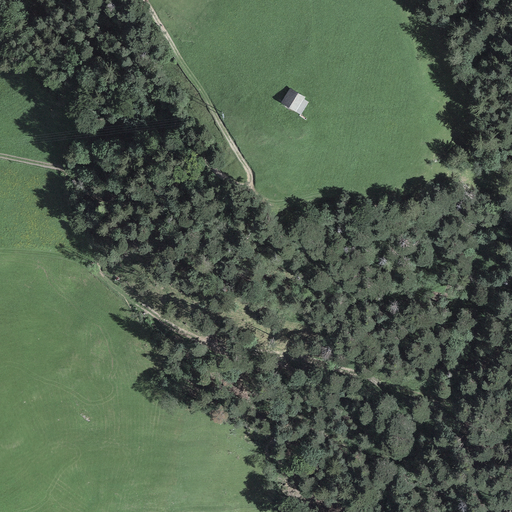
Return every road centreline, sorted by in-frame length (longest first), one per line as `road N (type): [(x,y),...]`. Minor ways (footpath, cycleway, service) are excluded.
road 1 (track): [(78,174),(94,194),(120,196),(121,187),(70,77),(30,23),(33,11),(100,48),(167,106),(214,169),(241,186),(251,181),(145,0)]
road 2 (track): [(127,298),(222,349),(365,374),(511,425)]
road 3 (track): [(248,187),(272,203),(329,192),(382,195),(448,177)]
